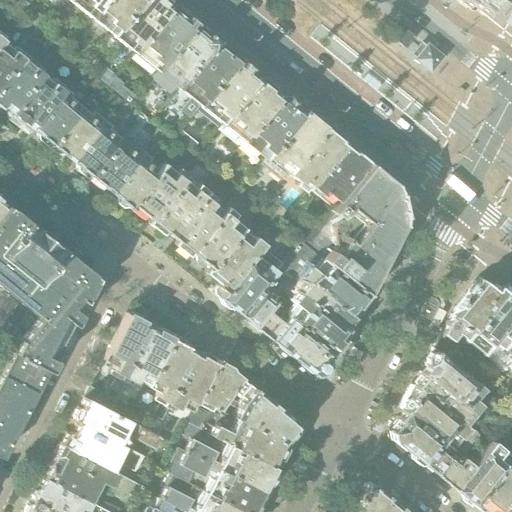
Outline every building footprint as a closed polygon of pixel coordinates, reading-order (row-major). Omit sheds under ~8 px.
[(18,14),(26,4),(21,0),(18,0),(11,8),(18,14)] [(68,0),(89,17),(102,0),(68,0)] [(102,0),(89,17),(111,35),(140,0),(102,0)] [(132,52),(171,5),(164,0),(140,0),(111,35),(132,52)] [(495,9),(502,1),(500,0),(451,0),(458,6),(462,0),(463,0),(468,4),(466,6),(473,12),(495,9)] [(132,52),(154,70),(192,23),(171,5),(132,52)] [(48,22),(36,13),(28,22),(40,32),(48,22)] [(154,70),(176,88),(215,41),(192,23),(154,70)] [(404,49),(413,37),(401,27),(391,39),(404,49)] [(67,42),(55,32),(49,40),(61,50),(67,42)] [(176,88),(198,105),(233,61),(226,55),(229,52),(215,41),(176,88)] [(0,81),(20,57),(10,49),(9,50),(0,42),(0,81)] [(429,74),(442,57),(425,43),(411,59),(429,74)] [(7,111),(38,72),(20,57),(0,81),(0,106),(1,106),(7,111)] [(198,105),(220,123),(255,78),(248,73),(247,67),(239,61),(233,61),(198,105)] [(105,85),(113,75),(103,66),(94,76),(105,85)] [(21,123),(28,128),(61,87),(51,80),(50,82),(49,83),(39,74),(40,73),(38,72),(7,111),(8,112),(8,117),(16,124),(21,123)] [(92,89),(98,82),(88,74),(82,82),(92,89)] [(220,123),(242,141),(277,96),(272,92),(271,88),(272,87),(257,75),(255,78),(220,123)] [(35,139),(45,147),(79,107),(67,97),(70,95),(61,87),(28,128),(35,134),(35,139)] [(263,158),(298,113),(291,108),(290,102),(282,96),(277,96),(242,141),(263,158)] [(116,111),(124,102),(118,97),(110,106),(116,111)] [(104,115),(110,107),(110,106),(107,104),(100,112),(103,115),(104,115)] [(154,111),(145,104),(140,111),(148,118),(154,111)] [(61,155),(67,160),(101,120),(91,112),(88,115),(79,107),(45,147),(55,155),(61,155)] [(279,182),(287,172),(323,128),(301,110),(298,113),(263,158),(259,163),(253,170),(251,172),(258,178),(264,170),(279,182)] [(84,179),(118,138),(107,129),(109,126),(101,120),(67,160),(74,166),(75,171),(84,179)] [(308,189),(342,146),(336,141),(337,140),(323,128),(287,172),(299,182),(296,185),(304,192),(307,189),(308,189)] [(100,186),(107,192),(140,152),(140,151),(145,145),(136,137),(128,147),(118,138),(84,179),(94,187),(100,186)] [(308,189),(327,205),(363,161),(350,150),(349,152),(342,146),(308,189)] [(121,209),(126,208),(157,171),(146,161),(148,158),(140,152),(107,192),(113,198),(114,203),(121,209)] [(189,170),(197,161),(191,156),(183,165),(189,170)] [(358,213),(385,179),(363,161),(327,205),(329,206),(299,243),(316,256),(315,256),(320,260),(358,213)] [(157,171),(126,208),(136,216),(143,214),(148,220),(180,182),(183,179),(175,172),(171,177),(160,168),(157,171)] [(358,213),(389,240),(397,223),(398,212),(397,212),(395,211),(396,208),(394,196),(391,194),(393,192),(394,191),(388,182),(385,179),(358,213)] [(192,191),(180,182),(148,220),(145,223),(159,235),(162,231),(168,236),(202,193),(195,187),(192,191)] [(188,252),(218,213),(209,205),(213,201),(202,193),(168,236),(174,241),(171,245),(185,256),(188,252)] [(0,449),(60,335),(77,301),(90,277),(1,205),(0,206),(0,286),(6,292),(13,297),(23,305),(6,335),(3,334),(0,335),(0,449)] [(279,224),(286,214),(279,208),(271,218),(279,224)] [(204,271),(237,231),(239,229),(229,221),(232,217),(222,209),(218,213),(188,252),(195,257),(195,264),(204,271)] [(367,282),(389,240),(358,213),(320,260),(342,278),(361,293),(362,292),(358,289),(365,281),(367,282)] [(265,238),(277,224),(272,220),(260,234),(265,238)] [(296,240),(278,225),(278,224),(269,235),(287,250),(296,240)] [(214,297),(249,254),(258,243),(249,236),(247,238),(237,231),(204,271),(203,273),(215,283),(211,289),(212,295),(214,297)] [(214,297),(234,313),(253,292),(270,270),(282,256),(277,252),(265,267),(249,254),(214,297)] [(344,313),(361,293),(342,278),(320,260),(315,256),(314,258),(309,253),(302,261),(299,258),(282,279),(279,282),(288,290),(291,286),(295,290),(293,292),(316,310),(325,298),(344,313)] [(464,336),(501,291),(494,286),(491,290),(480,280),(474,281),(452,308),(453,309),(448,316),(449,317),(445,322),(439,333),(447,339),(455,329),(464,336)] [(462,338),(480,352),(511,312),(511,287),(508,284),(503,287),(504,288),(501,291),(464,336),(462,338)] [(234,313),(247,323),(259,309),(265,301),(253,292),(234,313)] [(282,316),(326,352),(337,338),(334,335),(334,330),(338,326),(342,325),(349,316),(344,313),(325,298),(316,310),(293,292),(287,300),(289,302),(280,314),(282,316)] [(415,317),(414,320),(414,323),(415,325),(418,327),(420,328),(423,327),(425,326),(427,324),(435,308),(436,306),(435,303),(434,301),(432,299),(429,298),(426,298),(424,300),(422,302),(415,317)] [(107,389),(113,392),(147,327),(147,326),(140,322),(138,316),(130,312),(124,314),(101,360),(111,365),(107,374),(113,377),(107,389)] [(511,374),(511,312),(480,352),(479,354),(509,379),(511,374)] [(322,357),(326,352),(282,316),(277,323),(265,338),(309,374),(320,371),(321,369),(323,358),(322,357)] [(147,382),(170,335),(159,329),(154,331),(147,327),(113,392),(118,395),(124,383),(129,385),(134,376),(147,382)] [(182,341),(170,335),(147,382),(145,384),(155,390),(152,397),(158,401),(150,415),(155,418),(148,431),(149,431),(190,351),(191,350),(183,346),(182,341)] [(448,393),(470,410),(476,402),(473,399),(481,389),(483,391),(487,386),(467,370),(463,375),(446,361),(431,349),(422,365),(424,366),(418,374),(420,376),(411,386),(437,406),(448,393)] [(197,355),(190,351),(149,431),(155,434),(157,430),(154,428),(159,420),(167,406),(168,406),(177,410),(180,405),(187,409),(191,411),(196,402),(216,361),(214,359),(205,355),(203,353),(197,355)] [(279,437),(282,438),(287,435),(290,430),(288,419),(216,361),(196,402),(210,409),(279,442),(279,437)] [(400,411),(442,444),(459,457),(466,447),(471,447),(475,443),(477,439),(476,434),(473,430),(468,428),(465,429),(459,424),(470,410),(448,393),(437,406),(411,386),(399,410),(400,411)] [(87,387),(82,396),(105,408),(110,399),(87,387)] [(73,423),(115,443),(124,426),(131,429),(127,436),(150,448),(157,435),(155,434),(149,431),(148,431),(144,428),(105,408),(82,396),(69,421),(73,423)] [(187,409),(181,421),(186,424),(205,434),(205,435),(225,445),(267,466),(271,458),(274,459),(281,447),(279,442),(210,409),(201,414),(197,414),(191,411),(187,409)] [(436,453),(442,444),(400,411),(394,419),(396,420),(389,429),(391,441),(440,481),(452,466),(436,453)] [(139,456),(115,443),(73,423),(68,431),(63,433),(57,444),(113,472),(117,465),(131,472),(132,470),(139,456)] [(186,424),(180,436),(189,441),(183,452),(258,491),(261,486),(270,467),(267,466),(225,445),(205,435),(205,434),(186,424)] [(497,440),(503,432),(499,429),(493,436),(497,440)] [(440,481),(471,506),(507,461),(509,457),(489,441),(469,466),(459,457),(452,466),(440,481)] [(136,484),(113,472),(57,444),(39,479),(60,489),(86,501),(92,489),(96,480),(105,486),(103,491),(125,503),(134,489),(136,484)] [(174,448),(162,471),(168,475),(193,487),(201,492),(240,511),(247,511),(258,491),(183,452),(174,448)] [(511,465),(507,461),(471,506),(478,511),(497,511),(511,493),(511,465)] [(156,497),(156,499),(181,511),(240,511),(201,492),(193,487),(168,475),(162,485),(156,497)] [(106,511),(86,501),(60,489),(39,479),(21,511),(106,511)] [(402,511),(370,485),(359,487),(346,511),(402,511)] [(511,511),(511,493),(497,511),(511,511)] [(147,511),(181,511),(156,499),(151,508),(150,507),(147,511)]
